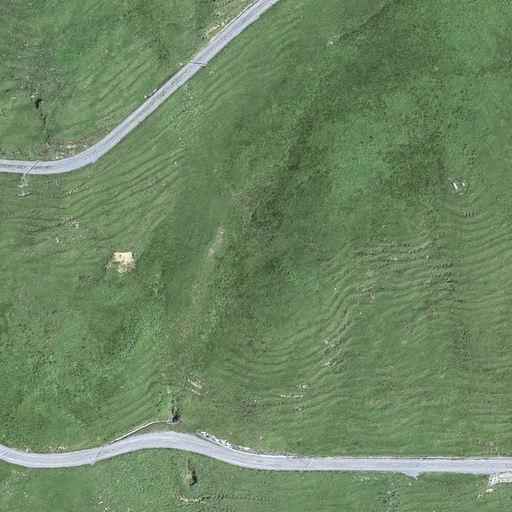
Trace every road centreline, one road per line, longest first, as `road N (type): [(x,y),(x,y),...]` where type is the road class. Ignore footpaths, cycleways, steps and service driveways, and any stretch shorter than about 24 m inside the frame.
road 1 (track): [(511,465),(275,463),(165,439),(43,462),(0,451)]
road 2 (track): [(0,165),(59,166),(107,145),(267,0)]
